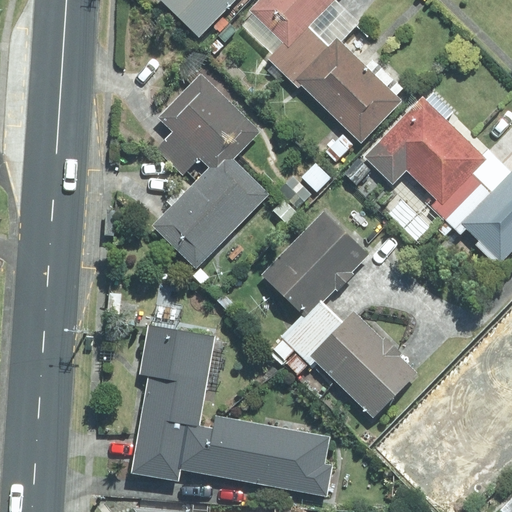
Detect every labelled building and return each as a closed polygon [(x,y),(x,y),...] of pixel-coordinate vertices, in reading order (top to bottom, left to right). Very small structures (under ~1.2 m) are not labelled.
[(229,0),(152,0),(193,38),(229,0)] [(279,72),(316,36),(306,26),(332,0),(256,0),(246,10),(280,44),(265,58),(279,72)] [(219,34),(228,24),(221,18),(213,28),(219,34)] [(237,31),(231,25),(219,36),(226,43),(237,31)] [(316,36),(279,72),(296,88),(299,85),(357,143),(399,102),(393,97),(401,89),(370,59),(363,67),(334,37),(326,46),(316,36)] [(215,39),(206,48),(213,55),(221,45),(215,39)] [(218,159),(229,159),(255,133),(196,74),(152,117),(167,133),(152,148),(178,175),(194,158),(204,168),(211,167),(218,159)] [(419,98),(375,144),(433,201),(427,207),(442,222),(499,163),(485,149),(479,156),(419,98)] [(332,161),(349,145),(340,134),(323,151),(332,161)] [(264,194),(229,159),(218,159),(211,167),(204,168),(145,226),(189,269),(264,194)] [(312,193),(327,178),(311,162),(296,178),(312,193)] [(499,163),(442,222),(457,236),(463,230),(498,264),(511,249),(511,167),(507,172),(499,163)] [(383,181),(368,164),(357,173),(351,166),(341,174),(362,199),(383,181)] [(306,193),(289,177),(274,191),(292,209),(306,193)] [(293,214),(279,200),(268,211),(283,225),(293,214)] [(282,357),(292,348),(329,311),(319,301),(365,253),(321,209),(259,273),(300,313),(278,334),(280,337),(271,345),(282,357)] [(216,301),(228,312),(235,305),(223,294),(216,301)] [(511,308),(497,324),(511,338),(511,308)] [(329,311),(292,348),(307,364),(312,358),(369,417),(413,371),(349,310),(339,321),(329,311)] [(192,424),(195,425),(212,336),(144,324),(136,372),(143,374),(125,472),(174,481),(176,469),(174,468),(182,424),(192,426),(192,424)] [(304,364),(293,352),(284,362),(295,373),(304,364)] [(176,469),(323,496),(329,465),(320,463),(326,436),(210,415),(208,428),(195,425),(192,424),(192,426),(182,424),(174,468),(176,469)] [(511,511),(511,494),(498,509),(500,511),(511,511)]
